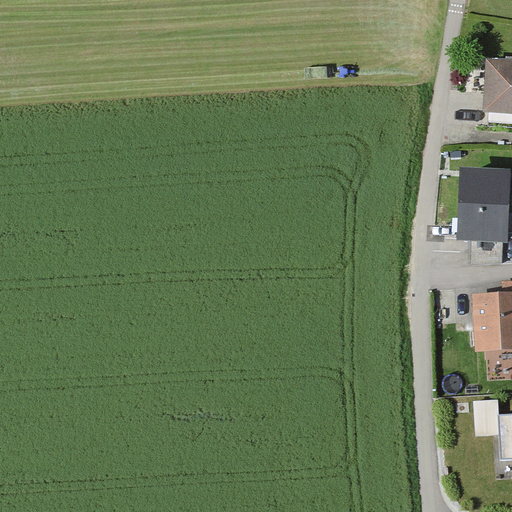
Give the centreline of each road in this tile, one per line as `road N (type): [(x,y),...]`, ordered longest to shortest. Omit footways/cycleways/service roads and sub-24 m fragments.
road 1 (residential): [(457,0),(416,269)]
road 2 (residential): [(416,269),(432,511)]
